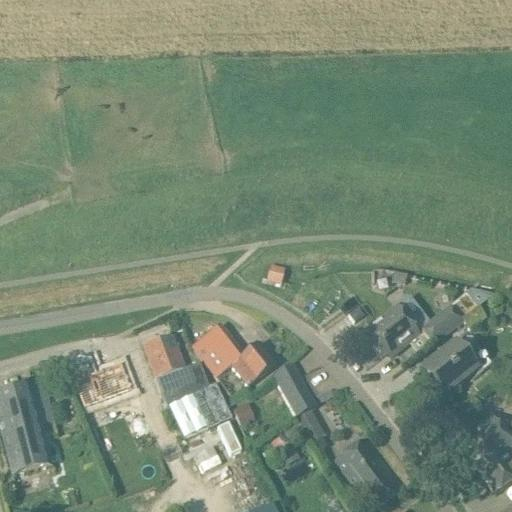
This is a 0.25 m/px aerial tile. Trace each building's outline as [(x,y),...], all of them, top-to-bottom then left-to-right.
[(448,309),(449,311),(450,311),(460,324),(462,323),(477,312),(464,296),(448,309)] [(390,317),(362,339),(381,362),(386,358),(389,362),(398,355),(418,339),(417,337),(422,333),(429,327),(409,302),(397,311),(397,312),(390,317)] [(429,327),(422,333),(433,347),(461,326),(460,324),(450,311),(449,311),(429,327)] [(477,312),(462,323),(470,334),(486,322),(477,311),(477,312)] [(192,351),(216,382),(230,371),(246,393),(275,370),(257,348),(242,360),(219,330),(192,351)] [(172,338),(143,349),(150,367),(156,383),(166,412),(168,411),(169,411),(209,391),(200,367),(185,372),(179,357),(172,338)] [(455,345),(420,373),(434,390),(424,398),(433,409),(477,373),(480,377),(492,367),(470,339),(457,349),(455,345)] [(96,377),(90,360),(67,369),(75,388),(84,412),(131,395),(120,368),(96,377)] [(292,368),(271,379),(295,423),(296,423),(305,440),(321,431),(311,414),(316,412),(306,393),(292,369),(292,368)] [(48,399),(45,385),(0,396),(0,432),(12,480),(51,470),(46,451),(34,402),(48,399)] [(169,411),(168,411),(183,442),(183,443),(187,442),(230,421),(215,388),(209,391),(169,411)] [(244,408),(233,413),(241,431),(252,425),(244,408)] [(479,441),(463,452),(479,475),(509,454),(511,451),(511,426),(510,428),(511,431),(511,438),(507,442),(491,418),(475,429),(482,439),(479,441)] [(300,462),(285,437),(271,446),(286,471),(300,462)] [(376,511),(403,492),(365,441),(334,464),(361,499),(370,511),(376,511)] [(511,451),(509,454),(479,475),(494,498),(511,487),(511,485),(511,451)]
